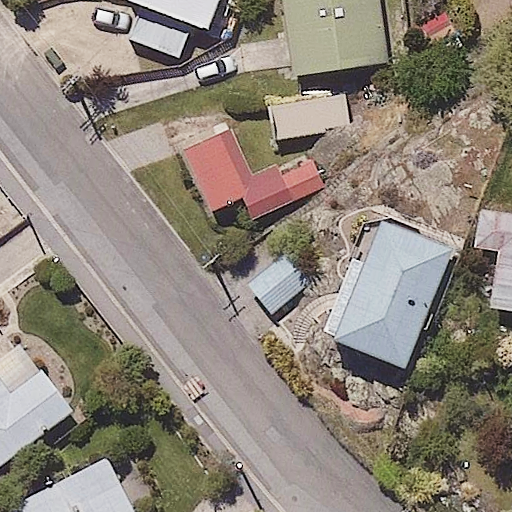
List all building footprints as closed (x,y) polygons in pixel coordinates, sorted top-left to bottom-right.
[(139,0),(125,31),(181,58),(198,24),(230,39),(244,11),(219,0),(139,0)] [(382,0),(285,0),(290,66),(386,60),(382,0)] [(348,90),(304,95),(303,84),(276,88),(277,99),(270,100),(275,137),(353,127),(348,90)] [(238,125),(183,143),(205,208),(245,194),(253,218),(332,192),(320,153),(278,167),(275,158),(252,166),(238,125)] [(492,267),(488,294),(511,297),(511,204),(482,200),(477,236),(504,243),(500,268),(492,267)] [(333,326),(407,356),(457,231),(383,201),(333,326)] [(14,388),(0,367),(0,461),(76,408),(46,365),(14,388)] [(131,511),(100,448),(4,495),(11,511),(131,511)]
